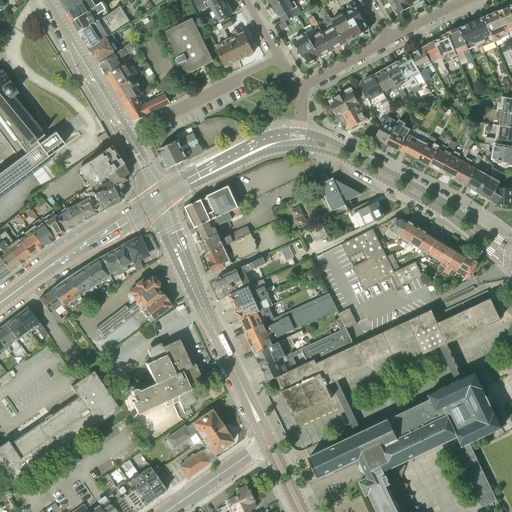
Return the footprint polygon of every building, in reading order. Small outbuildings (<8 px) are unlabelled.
[(60,0),(68,12),(86,1),(87,0),(60,0)] [(101,3),(98,0),(87,0),(86,1),(68,12),(73,21),(101,3)] [(181,0),(177,0),(172,4),(176,10),(184,5),(181,0)] [(210,0),(197,8),(199,13),(210,7),(213,12),(229,3),(227,0),(210,0)] [(292,0),(286,0),(273,7),(272,8),(275,12),(276,13),(279,17),(280,18),(283,23),(300,14),(292,0)] [(412,6),(408,0),(388,0),(397,15),(399,14),(400,14),(403,12),(403,11),(412,6)] [(345,15),(356,36),(358,36),(359,38),(365,34),(364,32),(369,30),(354,2),(347,6),(350,12),(345,15)] [(80,33),(108,15),(101,3),(73,21),(80,33)] [(229,3),(213,12),(216,17),(205,23),(208,28),(233,14),(231,10),(232,8),(229,3)] [(312,13),(319,9),(316,4),(309,8),(312,13)] [(498,12),(508,36),(511,34),(511,5),(507,8),(505,7),(500,9),(499,11),(498,12)] [(121,8),(108,15),(80,33),(90,48),(113,34),(130,23),(121,8)] [(192,8),(185,11),(189,18),(196,15),(192,8)] [(483,18),(494,42),(494,43),(502,40),(502,39),(508,36),(498,12),(483,18)] [(333,24),(344,43),(356,36),(345,15),(344,13),(332,20),(333,21),(332,22),(333,24)] [(191,18),(165,31),(178,56),(178,57),(177,57),(176,58),(176,59),(176,60),(176,61),(176,62),(177,63),(178,63),(179,64),(180,64),(181,63),(187,74),(214,61),(191,18)] [(222,23),(225,29),(233,25),(230,18),(222,23)] [(307,34),(320,57),(332,50),(323,34),(313,18),(309,20),(314,30),(307,34)] [(472,22),(482,47),(494,42),(483,18),(472,22)] [(459,28),(469,50),(478,46),(481,54),(484,53),(482,47),(472,22),(459,28)] [(229,37),(225,29),(222,23),(220,23),(221,24),(218,25),(225,39),(215,44),(226,66),(228,65),(230,66),(233,65),(234,62),(239,60),(229,37)] [(344,43),(333,24),(328,27),(327,27),(329,31),(323,34),(332,50),(344,43)] [(229,37),(239,60),(247,56),(248,57),(252,56),(252,53),(253,53),(244,33),(243,33),(240,28),(232,32),(233,35),(229,37)] [(447,33),(448,34),(457,57),(464,54),(469,64),(474,62),(469,50),(459,28),(447,33)] [(118,42),(113,34),(90,48),(95,57),(96,56),(98,61),(118,49),(115,44),(118,42)] [(320,57),(307,34),(290,43),(295,51),(298,50),(306,65),(309,63),(309,65),(315,61),(314,60),(320,57)] [(434,41),(445,64),(458,58),(457,57),(448,34),(442,36),(442,38),(434,41)] [(422,48),(432,65),(436,62),(437,64),(438,63),(442,71),(444,75),(448,73),(445,64),(434,41),(429,44),(428,44),(425,46),(424,47),(422,48)] [(107,75),(122,65),(119,60),(136,48),(132,42),(125,47),(126,48),(111,58),(100,64),(107,75)] [(410,55),(423,78),(425,82),(431,79),(426,70),(432,66),(432,65),(422,48),(419,48),(417,49),(416,52),(410,55)] [(398,62),(411,85),(415,93),(421,89),(416,81),(423,78),(410,55),(407,53),(403,56),(402,59),(398,62)] [(115,88),(134,76),(129,68),(133,65),(130,61),(122,65),(107,75),(115,88)] [(385,69),(396,89),(402,98),(406,96),(403,90),(411,85),(398,62),(397,62),(394,61),(391,62),(391,65),(385,69)] [(373,76),(384,96),(396,89),(385,69),(382,67),(379,69),(379,72),(373,76)] [(0,191),(64,144),(54,132),(37,145),(34,142),(43,135),(42,134),(41,134),(10,95),(18,90),(13,84),(11,86),(0,71),(0,120),(25,153),(0,172),(0,191)] [(144,93),(134,76),(115,88),(125,105),(140,96),(144,93)] [(384,96),(373,76),(368,78),(366,77),(364,79),(363,81),(357,84),(361,93),(366,90),(374,105),(380,102),(384,108),(390,105),(384,96)] [(336,112),(338,117),(366,101),(363,95),(356,99),(350,88),(349,89),(348,88),(345,89),(345,91),(334,97),(335,98),(330,101),(333,107),(331,108),(334,113),(336,112)] [(140,96),(125,105),(132,117),(138,119),(170,103),(165,94),(145,104),(140,96)] [(497,111),(498,111),(511,113),(511,98),(501,97),(501,103),(498,103),(497,111)] [(457,111),(463,108),(459,98),(453,101),(457,111)] [(456,110),(452,102),(451,99),(445,103),(456,110)] [(366,101),(338,117),(343,125),(347,123),(350,128),(351,128),(352,130),(358,126),(365,122),(365,123),(368,121),(366,117),(365,117),(362,113),(370,108),(366,101)] [(406,109),(401,116),(407,119),(411,111),(406,109)] [(499,126),(511,127),(511,113),(498,111),(497,118),(500,118),(499,126)] [(376,137),(388,144),(398,122),(389,118),(392,112),(388,114),(376,137)] [(409,134),(412,127),(399,120),(398,122),(388,144),(392,146),(392,147),(399,151),(399,150),(400,151),(409,134)] [(485,144),(490,145),(496,146),(503,147),(504,141),(511,141),(511,127),(499,126),(498,125),(497,133),(496,132),(495,139),(486,137),(485,144)] [(106,132),(98,138),(101,142),(108,137),(106,132)] [(194,133),(158,150),(167,169),(203,152),(194,133)] [(426,143),(417,159),(430,166),(440,148),(447,135),(443,133),(436,144),(434,143),(433,146),(426,143)] [(426,143),(409,134),(400,151),(417,159),(426,143)] [(440,148),(430,166),(431,166),(431,169),(434,170),(437,169),(442,172),(454,151),(458,144),(451,141),(446,151),(440,148)] [(489,151),(490,145),(485,144),(476,143),(486,157),(491,153),(489,151)] [(91,187),(124,164),(121,159),(111,145),(78,168),(79,170),(77,171),(78,173),(80,172),(91,187)] [(511,147),(503,147),(496,146),(494,157),(496,160),(501,161),(500,163),(511,164),(511,147)] [(454,179),(464,161),(461,160),(458,159),(460,156),(459,154),(454,151),(442,172),(454,179)] [(464,161),(454,179),(467,186),(477,166),(482,157),(478,155),(474,160),(472,159),(471,160),(466,157),(464,161)] [(84,191),(86,195),(92,191),(94,194),(101,190),(102,191),(105,190),(121,182),(126,180),(124,175),(128,174),(124,164),(91,187),(84,191)] [(477,166),(467,186),(473,189),(472,191),(477,195),(478,193),(479,194),(489,175),(483,172),(484,170),(477,166)] [(328,181),(324,174),(310,180),(314,188),(321,185),(325,193),(334,210),(345,205),(344,202),(351,199),(362,194),(336,180),(336,181),(335,181),(333,178),(328,181)] [(491,201),(498,186),(500,181),(489,175),(479,194),(481,195),(480,196),(486,200),(487,198),(491,201)] [(105,190),(112,205),(121,201),(122,196),(119,189),(122,188),(123,185),(121,182),(105,190)] [(196,228),(239,208),(229,186),(208,196),(208,198),(202,201),(202,200),(186,207),(196,228)] [(505,186),(498,186),(491,201),(497,205),(503,205),(503,209),(511,208),(511,188),(505,188),(505,186)] [(86,195),(97,213),(112,205),(105,190),(102,191),(101,190),(94,194),(92,191),(86,195)] [(76,203),(86,220),(97,213),(86,195),(84,191),(77,195),(80,201),(76,203)] [(384,216),(377,202),(369,206),(367,202),(352,209),(357,220),(360,218),(364,226),(384,216)] [(65,210),(75,226),(86,220),(76,203),(73,205),(72,204),(65,208),(66,209),(65,210)] [(291,211),(299,229),(308,224),(300,207),(291,211)] [(202,241),(218,234),(215,227),(232,219),(231,216),(240,212),(239,208),(196,228),(202,241)] [(55,215),(65,232),(75,226),(65,210),(55,215)] [(40,221),(54,240),(65,232),(55,215),(53,212),(40,221)] [(398,236),(399,237),(408,221),(408,220),(407,222),(402,218),(401,220),(397,217),(388,221),(389,224),(391,225),(389,229),(385,234),(393,239),(395,240),(398,236)] [(28,230),(42,248),(54,240),(40,221),(39,219),(32,224),(34,226),(28,230)] [(408,221),(399,237),(403,240),(402,242),(407,245),(418,226),(408,221)] [(320,238),(328,235),(322,222),(314,225),(320,238)] [(208,254),(224,246),(228,244),(251,234),(247,226),(230,234),(230,235),(223,238),(221,233),(218,234),(202,241),(204,245),(201,246),(203,250),(206,249),(208,254)] [(418,226),(407,245),(412,248),(414,245),(418,248),(427,232),(418,226)] [(373,229),(342,245),(348,258),(362,252),(367,261),(353,267),(364,290),(391,277),(396,286),(400,284),(401,285),(422,276),(420,271),(418,266),(416,262),(400,270),(394,273),(390,265),(387,257),(383,249),(381,245),(378,240),(373,229)] [(18,239),(30,257),(42,248),(28,230),(24,233),(22,231),(16,236),(18,239)] [(0,238),(2,242),(19,265),(30,257),(18,239),(13,242),(5,231),(0,233),(0,238)] [(427,232),(418,248),(423,251),(422,254),(427,256),(437,238),(427,232)] [(228,244),(232,252),(228,254),(224,246),(208,254),(205,255),(213,272),(220,268),(221,270),(226,268),(225,266),(232,263),(231,260),(235,258),(235,256),(241,258),(254,251),(256,246),(251,234),(228,244)] [(150,236),(145,238),(152,253),(157,251),(150,236)] [(138,238),(123,245),(134,267),(136,272),(143,268),(139,260),(147,255),(143,247),(145,244),(142,239),(138,238)] [(437,238),(427,256),(431,259),(430,261),(435,264),(438,260),(447,244),(437,238)] [(19,265),(2,242),(0,242),(0,249),(1,251),(3,254),(0,256),(0,258),(10,271),(19,265)] [(447,244),(438,260),(443,263),(439,270),(442,272),(444,271),(457,250),(447,244)] [(134,267),(123,245),(121,246),(120,246),(118,248),(117,249),(112,252),(122,273),(128,270),(134,267)] [(444,271),(442,272),(443,273),(443,274),(448,277),(453,269),(457,272),(466,256),(457,250),(444,271)] [(122,273),(112,252),(106,255),(105,254),(102,256),(102,257),(100,257),(110,277),(116,273),(117,276),(120,274),(121,276),(123,274),(122,273)] [(392,254),(387,257),(390,265),(396,262),(392,254)] [(466,256),(457,272),(454,277),(462,282),(465,277),(470,279),(475,277),(472,275),(479,264),(472,259),(472,257),(468,255),(466,256)] [(110,277),(100,257),(99,258),(89,264),(88,264),(85,266),(84,268),(83,268),(96,289),(107,283),(108,284),(113,281),(110,277)] [(226,297),(229,296),(229,295),(251,285),(246,273),(266,264),(263,257),(215,279),(216,281),(215,283),(217,288),(219,288),(220,290),(222,289),(226,297)] [(0,278),(4,276),(5,276),(8,274),(8,273),(10,271),(0,258),(0,278)] [(396,262),(390,265),(394,273),(400,270),(396,262)] [(96,289),(83,268),(82,269),(81,269),(78,271),(78,272),(67,279),(80,299),(81,301),(87,297),(87,295),(96,289)] [(311,285),(322,280),(318,272),(308,276),(309,280),(310,282),(311,285)] [(103,339),(142,310),(163,295),(157,288),(158,287),(158,286),(159,282),(155,278),(152,278),(151,277),(144,282),(141,279),(135,284),(136,286),(128,291),(136,302),(128,308),(126,306),(95,329),(103,339)] [(80,299),(67,279),(65,280),(64,280),(61,282),(61,283),(51,290),(62,305),(66,312),(73,307),(71,306),(80,299)] [(235,308),(268,293),(275,290),(273,286),(266,289),(265,288),(267,287),(264,280),(262,281),(261,280),(251,285),(229,295),(229,296),(235,308)] [(62,305),(51,290),(39,299),(50,314),(57,323),(61,320),(54,310),(62,305)] [(240,320),(273,305),(268,293),(235,308),(240,320)] [(251,342),(332,303),(328,293),(269,320),(271,325),(266,328),(264,323),(246,332),(245,335),(247,339),(249,339),(251,342)] [(163,295),(142,310),(150,322),(171,306),(167,302),(168,301),(168,298),(166,296),(163,295)] [(307,363),(292,370),(275,378),(275,379),(277,378),(283,391),(281,392),(293,416),(332,398),(326,386),(331,383),(337,380),(343,378),(342,377),(418,342),(423,354),(430,351),(431,354),(434,353),(436,352),(435,349),(439,347),(445,344),(447,344),(446,343),(498,319),(500,319),(491,298),(489,299),(489,301),(438,325),(429,306),(363,337),(307,363)] [(336,311),(332,303),(251,342),(253,346),(252,349),(253,352),(256,353),(274,345),(272,340),(336,311)] [(246,332),(264,323),(267,322),(264,316),(279,309),(276,304),(273,305),(240,320),(246,332)] [(18,315),(15,317),(27,332),(28,332),(27,331),(34,326),(42,337),(46,333),(28,308),(22,312),(21,312),(19,314),(18,315)] [(339,331),(356,323),(349,309),(337,314),(339,318),(334,320),(339,331)] [(27,332),(15,317),(11,321),(9,321),(7,322),(7,323),(5,325),(15,339),(16,340),(27,332)] [(356,323),(339,331),(300,349),(307,363),(363,337),(356,323)] [(15,339),(5,325),(3,326),(1,326),(0,327),(0,341),(5,349),(11,345),(9,343),(15,339)] [(274,345),(256,353),(258,359),(261,367),(285,356),(283,351),(295,346),(292,340),(303,335),(302,332),(274,345)] [(191,366),(179,340),(162,348),(160,344),(146,350),(148,354),(152,361),(145,364),(154,383),(138,390),(137,389),(136,389),(135,388),(133,389),(132,390),(131,391),(131,393),(133,397),(131,397),(133,401),(131,402),(137,414),(163,402),(165,407),(178,401),(181,408),(196,401),(189,386),(202,380),(195,364),(191,366)] [(461,379),(445,344),(439,347),(455,382),(461,379)] [(286,356),(285,356),(261,367),(268,381),(275,378),(292,370),(286,356)] [(0,463),(12,482),(119,409),(93,371),(71,386),(78,397),(9,444),(7,441),(0,445),(0,463)] [(0,387),(0,388),(13,379),(8,372),(0,378),(0,387)] [(369,495),(377,511),(417,511),(419,508),(411,505),(414,496),(405,493),(408,485),(400,482),(403,474),(406,465),(402,464),(451,439),(456,450),(454,451),(481,508),(497,501),(472,449),(469,443),(502,428),(494,411),(493,412),(490,405),(491,405),(488,400),(486,395),(485,395),(482,389),(483,389),(475,372),(461,379),(455,382),(428,395),(430,400),(389,419),(375,425),(361,432),(354,435),(308,458),(318,479),(327,474),(359,459),(363,468),(368,478),(360,482),(367,496),(369,495)] [(361,432),(337,380),(331,383),(354,435),(361,432)] [(195,433),(200,440),(222,425),(211,410),(191,423),(192,424),(186,428),(185,426),(166,439),(173,448),(192,436),(191,435),(195,433)] [(222,425),(200,440),(205,448),(201,451),(200,450),(193,455),(192,453),(183,460),(184,461),(178,465),(187,478),(217,458),(214,454),(233,441),(222,425)] [(169,484),(162,473),(156,465),(151,469),(164,487),(169,484)] [(166,490),(164,487),(151,469),(150,467),(139,474),(155,498),(159,495),(162,495),(165,493),(165,490),(166,490)] [(155,498),(139,474),(128,482),(144,506),(148,503),(151,503),(154,501),(155,498)] [(144,506),(128,482),(122,486),(120,483),(115,486),(117,489),(132,511),(134,511),(138,510),(140,510),(143,508),(144,506)] [(248,511),(252,511),(251,509),(257,507),(253,498),(254,496),(253,494),(251,493),(247,485),(237,490),(239,495),(226,501),(228,504),(231,511),(230,511),(248,511)] [(132,511),(117,489),(105,497),(108,501),(115,511),(132,511)] [(115,511),(108,501),(99,507),(98,505),(93,509),(94,511),(92,511),(115,511)] [(55,503),(50,506),(54,511),(58,508),(55,503)]
